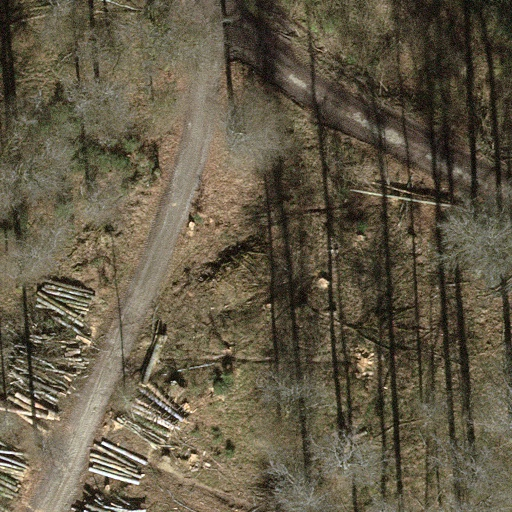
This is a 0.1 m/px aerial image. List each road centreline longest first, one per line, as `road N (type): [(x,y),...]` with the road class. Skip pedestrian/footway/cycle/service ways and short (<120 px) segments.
road 1 (track): [(40,511),(83,432),(223,30)]
road 2 (track): [(511,197),(223,30),(202,0)]
